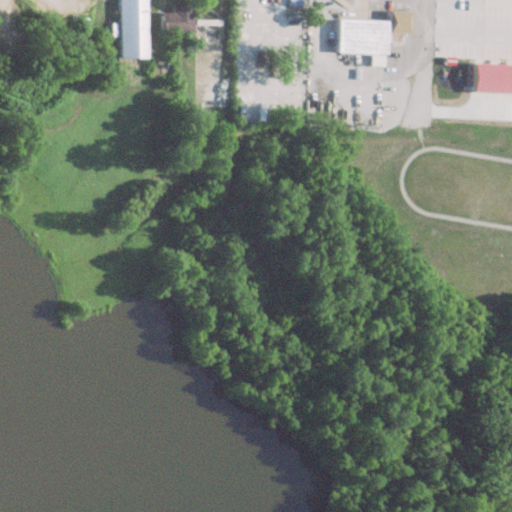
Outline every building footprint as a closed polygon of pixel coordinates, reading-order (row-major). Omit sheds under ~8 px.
[(113,0),(113,59),(142,59),(141,0),(113,0)] [(187,33),(187,6),(168,6),(168,14),(156,14),(156,33),(187,33)] [(403,13),(383,13),(383,33),(403,33),(403,13)] [(331,53),(380,54),(381,21),(332,20),(331,53)] [(464,59),(511,61),(511,90),(462,87),(464,59)]
